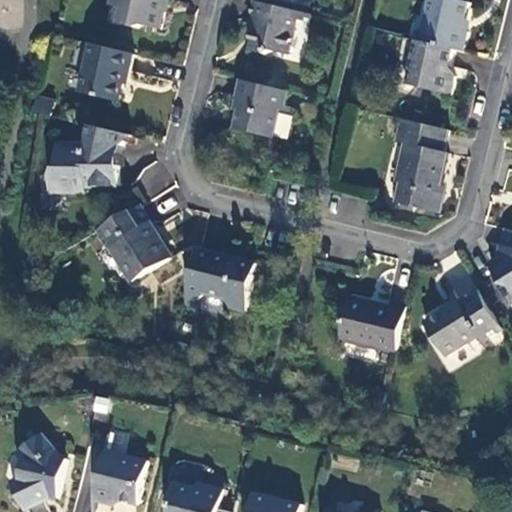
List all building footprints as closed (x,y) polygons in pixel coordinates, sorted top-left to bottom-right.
[(114,0),(114,5),(126,8),(122,24),(139,28),(146,25),(163,29),(170,0),(114,0)] [(302,13),(310,14),(313,0),(263,0),(263,3),(302,13)] [(456,50),(465,52),(470,32),(466,32),(473,4),(457,0),(433,0),(423,42),(456,50)] [(291,55),(302,13),(263,3),(258,1),(254,19),(259,21),(252,51),(269,55),(275,51),(291,55)] [(450,74),(456,50),(423,42),(419,41),(409,84),(452,95),(457,76),(450,74)] [(132,72),(137,54),(95,44),(84,93),(122,102),(129,71),(132,72)] [(286,111),(291,92),(243,80),(239,99),(244,100),(237,130),(275,139),(283,111),(286,111)] [(446,153),(451,131),(403,119),(398,142),(407,145),(398,183),(402,184),(398,203),(441,213),(446,194),(441,193),(450,154),(446,153)] [(122,156),(127,135),(94,127),(90,144),(62,145),(48,158),(47,190),(61,190),(60,193),(88,193),(89,188),(121,187),(122,156)] [(152,223),(143,206),(100,232),(111,249),(116,246),(126,263),(125,265),(136,281),(173,258),(160,236),(158,237),(151,224),(152,223)] [(511,230),(509,230),(502,258),(491,265),(505,286),(511,287),(511,230)] [(259,264),(199,250),(188,297),(247,311),(259,264)] [(511,304),(511,287),(505,286),(500,289),(510,306),(511,304)] [(489,348),(509,336),(480,290),(427,323),(450,361),(484,341),(489,348)] [(342,338),(398,352),(407,313),(351,299),(342,338)] [(50,495),(62,499),(71,459),(58,456),(63,453),(48,434),(26,452),(31,458),(25,480),(16,484),(27,508),(47,500),(45,497),(50,495)] [(110,450),(97,497),(120,504),(121,500),(141,505),(153,462),(110,450)] [(232,511),(225,510),(229,490),(203,484),(202,488),(180,483),(175,500),(177,506),(175,511),(232,511)] [(305,511),(307,506),(260,494),(255,511),(305,511)]
